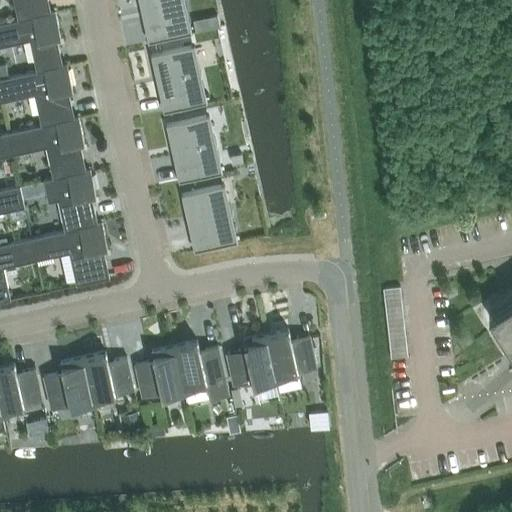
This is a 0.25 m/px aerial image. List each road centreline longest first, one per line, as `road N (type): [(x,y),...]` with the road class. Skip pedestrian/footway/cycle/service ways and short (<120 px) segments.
road 1 (residential): [(93,0),(158,295)]
road 2 (unclassified): [(359,511),(338,306),(327,277)]
road 3 (residential): [(327,277),(279,273),(158,295)]
road 4 (residential): [(158,295),(0,329)]
